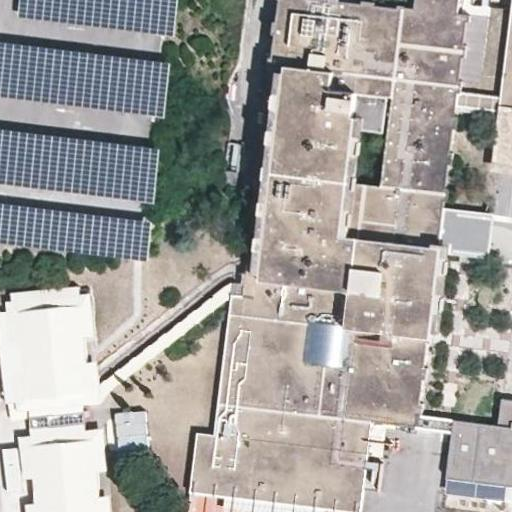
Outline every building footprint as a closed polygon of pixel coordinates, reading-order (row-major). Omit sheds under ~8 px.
[(17,0),(16,20),(173,33),(175,0),(17,0)] [(452,117),(453,108),(471,110),(506,114),(504,129),(511,129),(511,0),(510,0),(499,99),(459,94),(460,82),(456,81),(459,58),(463,59),(464,47),(461,46),(463,24),(468,24),(468,17),(455,14),(456,0),(412,0),(411,10),(404,9),(404,6),(395,5),(394,8),(373,5),(373,3),(360,1),(360,4),(339,1),(338,0),(278,0),(275,23),(272,23),(270,35),(274,35),(271,58),(268,58),(266,71),(269,71),(266,94),(263,93),(261,109),(265,109),(262,130),(259,130),(257,144),(260,144),(257,166),(254,166),(253,181),(256,181),(253,201),(250,201),(248,215),(251,216),(249,236),(246,236),(244,251),(247,252),(244,274),(241,274),(240,283),(230,282),(139,353),(140,366),(221,303),(230,296),(221,366),(213,434),(195,432),(188,492),(355,511),(360,511),(364,489),(367,461),(368,453),(372,421),(386,423),(414,426),(415,414),(419,415),(420,404),(417,403),(419,380),(423,380),(425,368),(420,368),(423,343),(428,344),(429,338),(440,249),(436,249),(440,213),(442,202),(446,202),(448,188),(444,188),(446,166),(450,166),(452,153),(448,152),(450,131),(454,132),(456,117),(452,117)] [(0,97),(163,114),(169,57),(0,40),(0,97)] [(152,212),(158,142),(0,128),(0,245),(147,258),(151,212),(152,212)] [(436,249),(440,249),(457,251),(461,216),(440,213),(436,249)] [(77,286),(8,292),(11,312),(0,313),(0,358),(5,403),(26,402),(27,411),(28,418),(82,412),(82,406),(98,403),(109,390),(114,386),(140,366),(139,353),(110,375),(97,385),(89,391),(86,363),(79,305),(77,286)] [(97,385),(95,363),(86,363),(89,391),(97,385)] [(414,426),(451,431),(446,479),(511,486),(511,402),(500,401),(498,427),(419,415),(415,414),(414,426)] [(83,422),(82,412),(28,418),(29,427),(83,422)] [(386,423),(372,421),(368,453),(383,455),(386,423)] [(83,422),(29,427),(30,434),(32,446),(28,446),(31,476),(34,503),(34,511),(99,511),(98,496),(96,470),(92,429),(83,430),(83,429),(83,422)] [(105,469),(101,427),(83,429),(83,430),(92,429),(96,470),(105,469)] [(32,446),(30,434),(17,436),(21,477),(31,476),(28,446),(32,446)] [(379,490),(382,463),(367,461),(364,489),(379,490)] [(355,511),(188,492),(185,511),(355,511)] [(99,511),(34,511),(34,503),(24,504),(25,511),(109,511),(108,495),(98,496),(99,511)]
